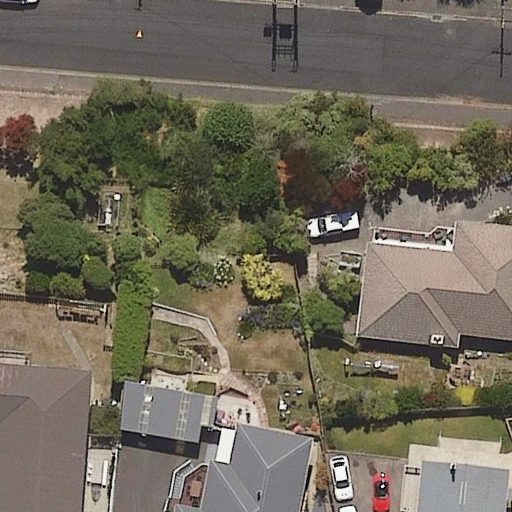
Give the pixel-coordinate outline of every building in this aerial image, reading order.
[(376,244),(363,333),(464,348),(466,336),(511,342),(511,233),(471,228),(467,257),(376,244)] [(0,493),(0,511),(91,511),(103,375),(0,366),(0,430),(5,431),(0,493)] [(127,382),(118,433),(204,448),(207,428),(219,430),(224,399),(127,382)] [(181,511),(307,511),(320,445),(248,430),(240,469),(217,465),(208,511),(204,511),(182,508),(181,511)] [(511,511),(511,474),(434,465),(427,511),(511,511)]
